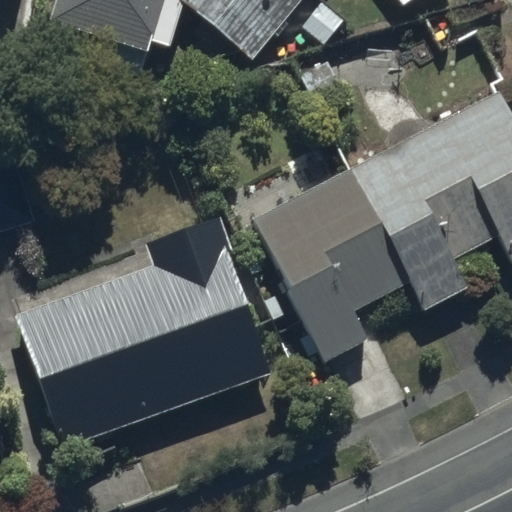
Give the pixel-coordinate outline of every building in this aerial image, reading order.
[(0,0),(0,7),(20,11),(21,0),(0,0)] [(120,0),(178,16),(252,76),(318,0),(120,0)] [(452,128),(247,231),(323,381),(368,358),(354,329),(407,303),(420,328),(467,304),(453,277),(497,255),(511,283),(511,282),(511,129),(502,108),(491,114),(485,101),(447,120),(452,128)] [(14,155),(0,158),(0,246),(37,236),(14,155)] [(155,278),(11,328),(59,466),(270,392),(215,235),(148,259),(155,278)]
